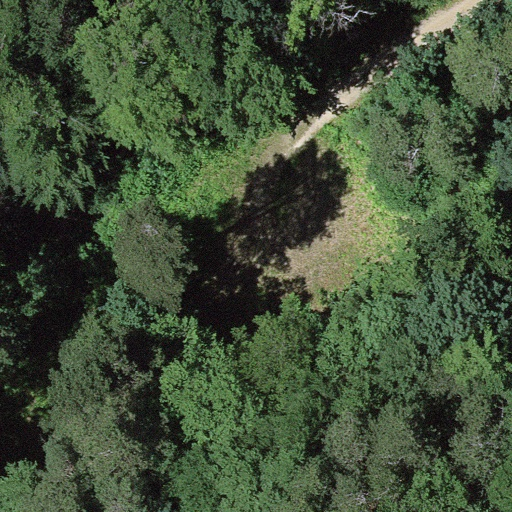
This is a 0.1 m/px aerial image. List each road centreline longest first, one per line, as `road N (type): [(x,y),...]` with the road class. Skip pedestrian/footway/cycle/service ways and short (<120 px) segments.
road 1 (track): [(181,511),(180,401),(229,234),(304,123),(488,0)]
road 2 (track): [(304,123),(227,158),(164,203),(85,298),(47,373),(4,511)]
